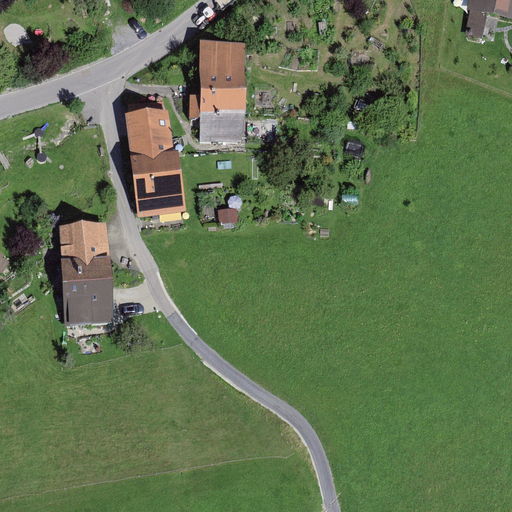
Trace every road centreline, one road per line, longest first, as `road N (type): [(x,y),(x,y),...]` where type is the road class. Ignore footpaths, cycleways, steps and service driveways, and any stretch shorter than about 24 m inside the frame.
road 1 (unclassified): [(98,76),(124,215),(170,319),(218,371),(309,442),(334,511)]
road 2 (unclassified): [(98,76),(182,33),(225,0)]
